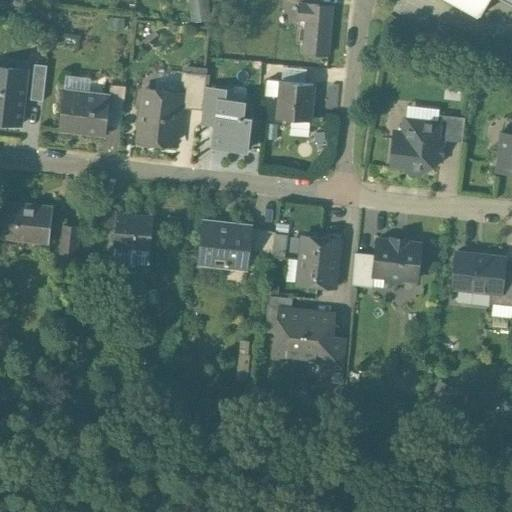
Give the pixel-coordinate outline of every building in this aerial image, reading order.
[(189,0),(191,20),(210,19),(208,0),(189,0)] [(511,0),(444,0),(479,19),(489,0),(501,0),(511,6),(511,0)] [(331,7),(299,4),(297,20),(305,21),(302,53),(327,55),(331,7)] [(247,64),(221,62),(219,78),(246,81),(247,64)] [(28,69),(0,65),(0,128),(21,131),(28,69)] [(47,66),(34,65),(30,100),(42,102),(47,66)] [(283,79),(306,79),(306,68),(283,68),(283,79)] [(206,73),(183,70),(180,94),(181,94),(180,106),(202,109),(206,73)] [(246,81),(219,78),(219,82),(218,91),(244,94),(246,81)] [(219,82),(207,81),(205,90),(218,91),(219,82)] [(313,85),(281,82),(278,119),(310,122),(313,85)] [(125,88),(110,86),(109,99),(110,99),(109,112),(122,114),(125,88)] [(180,94),(146,90),(140,138),(175,142),(180,106),(181,94),(180,94)] [(109,99),(63,94),(59,131),(106,136),(109,112),(110,99),(109,99)] [(244,102),(218,99),(213,147),(247,151),(250,119),(243,118),(244,102)] [(465,118),(439,115),(438,123),(439,124),(437,140),(462,142),(465,118)] [(438,123),(408,120),(406,137),(394,135),(391,162),(409,164),(413,169),(420,170),(426,165),(427,158),(435,159),(437,140),(439,124),(438,123)] [(511,134),(502,134),(498,171),(511,172),(511,134)] [(52,208),(3,203),(0,227),(0,238),(48,244),(52,208)] [(153,218),(117,215),(115,246),(150,248),(153,218)] [(251,228),(204,222),(199,263),(247,269),(248,255),(251,230),(251,228)] [(80,228),(64,227),(60,262),(75,264),(80,228)] [(276,233),(251,230),(248,255),(273,258),(273,256),(276,233)] [(286,234),(276,233),(273,256),(284,257),(286,234)] [(341,241),(300,236),(295,284),(336,288),(341,241)] [(406,240),(392,238),(392,241),(377,239),(375,255),(373,275),(374,275),(385,276),(389,281),(400,282),(405,279),(417,280),(421,244),(406,243),(406,240)] [(150,248),(115,246),(114,261),(149,263),(150,248)] [(375,255),(355,253),(352,285),(372,287),(374,275),(373,275),(375,255)] [(505,259),(457,253),(453,287),(491,292),(501,293),(504,269),(505,259)] [(511,269),(504,269),(501,293),(491,292),(489,304),(511,306),(511,269)] [(269,295),(268,306),(278,307),(290,308),(292,297),(269,295)] [(290,308),(278,307),(273,358),(326,364),(330,364),(333,336),(336,313),(290,308)] [(330,364),(326,364),(326,367),(342,369),(346,337),(333,336),(330,364)]
